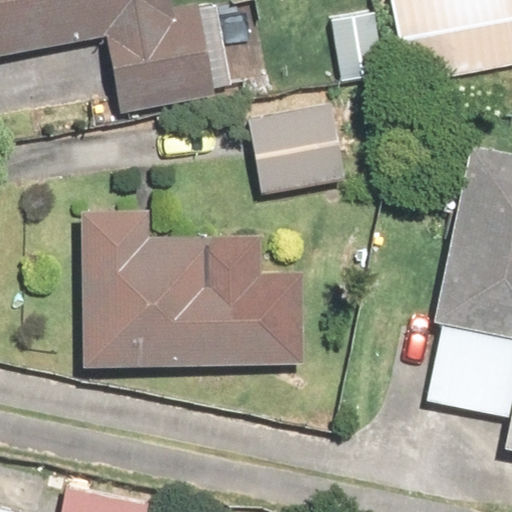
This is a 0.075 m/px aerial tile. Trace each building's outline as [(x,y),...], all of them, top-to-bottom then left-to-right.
[(170,0),(0,0),(0,56),(106,38),(120,114),(219,96),(201,0),(193,0),(172,4),(170,0)] [(511,0),(390,0),(405,84),(511,65),(511,0)] [(335,103),(248,113),(257,194),(344,184),(335,103)] [(511,151),(470,143),(435,313),(511,329),(511,407),(504,447),(511,448),(511,151)] [(146,208),(81,209),(85,363),(309,358),(307,270),(261,272),(260,232),(147,234),(146,208)] [(146,511),(149,497),(64,481),(58,511),(146,511)] [(0,511),(38,511),(39,505),(0,499),(0,511)]
